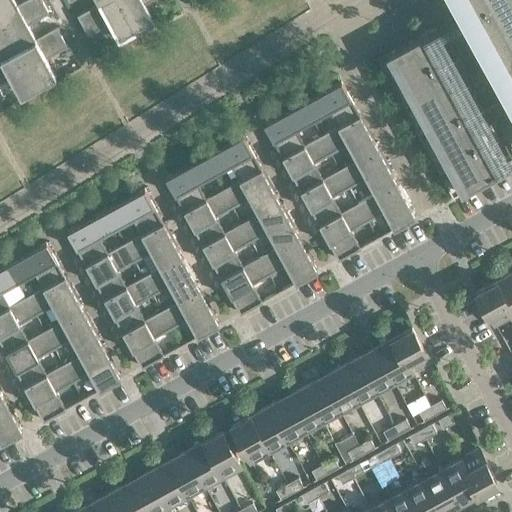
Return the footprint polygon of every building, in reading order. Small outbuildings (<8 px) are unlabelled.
[(0,0),(0,13),(24,0),(23,0),(17,4),(14,0),(0,0)] [(48,12),(41,0),(24,0),(0,13),(0,14),(18,48),(57,27),(56,26),(35,38),(27,23),(48,12)] [(105,0),(69,0),(96,0),(99,3),(77,15),(78,15),(105,0)] [(135,29),(119,0),(105,0),(78,15),(88,34),(109,22),(118,38),(135,29)] [(149,0),(119,0),(135,29),(153,19),(144,3),(149,0)] [(437,26),(388,53),(378,59),(453,196),(511,163),(511,0),(454,0),(465,11),(437,26)] [(0,57),(18,48),(0,14),(0,56),(0,57),(0,56),(0,57)] [(18,48),(28,67),(37,82),(54,73),(46,57),(67,45),(57,27),(18,48)] [(28,67),(18,48),(0,57),(0,81),(11,76),(19,92),(37,82),(28,67)] [(360,114),(341,80),(302,101),(312,118),(329,109),(338,125),(321,135),(360,114)] [(312,118),(302,101),(264,122),(283,156),(321,135),(304,144),(295,128),(312,118)] [(378,148),(360,114),(321,135),(330,152),(347,143),(356,159),(339,168),(340,169),(378,148)] [(261,168),(243,134),(204,155),(214,172),(231,163),(239,179),(222,188),(223,189),(261,168)] [(330,152),(321,135),(283,156),(301,190),(340,169),(339,168),(322,177),(313,161),(330,152)] [(397,182),(378,148),(340,169),(349,186),(366,177),(374,193),(358,202),(358,203),(397,182)] [(214,172),(204,155),(165,176),(184,210),(223,189),(222,188),(206,198),(197,181),(214,172)] [(280,202),(261,168),(223,189),(232,206),(249,197),(258,213),(241,222),(241,223),(280,202)] [(349,186),(340,169),(301,190),(319,224),(358,203),(358,202),(341,211),(332,195),(349,186)] [(415,216),(397,182),(358,203),(367,220),(384,210),(393,227),(376,236),(377,237),(415,216)] [(163,222),(144,187),(106,208),(115,226),(132,217),(141,233),(124,242),(125,243),(163,222)] [(232,206),(223,189),(184,210),(203,244),(241,223),(241,222),(224,231),(215,215),(232,206)] [(298,235),(280,202),(241,223),(251,240),(267,230),(276,246),(259,256),(260,256),(298,235)] [(367,220),(358,203),(319,224),(338,258),(377,237),(376,236),(359,245),(350,229),(367,220)] [(115,226),(106,208),(67,230),(86,264),(125,243),(124,242),(107,251),(99,235),(115,226)] [(182,255),(163,222),(125,243),(134,260),(151,250),(159,267),(143,276),(143,277),(182,255)] [(251,240),(241,223),(203,244),(221,278),(260,256),(259,256),(242,265),(234,249),(251,240)] [(317,270),(298,235),(260,256),(269,273),(286,264),(295,280),(278,289),(279,291),(317,270)] [(65,275),(46,241),(7,262),(17,280),(34,271),(43,287),(26,296),(26,297),(65,275)] [(134,260),(125,243),(86,264),(104,298),(143,277),(143,276),(126,285),(117,269),(134,260)] [(200,289),(182,255),(143,277),(152,293),(169,284),(178,300),(161,309),(161,310),(200,289)] [(269,273),(260,256),(221,278),(240,312),(279,291),(278,289),(261,299),(252,283),(269,273)] [(17,280),(7,262),(0,266),(0,310),(26,297),(26,296),(9,305),(0,289),(17,280)] [(511,271),(500,278),(501,279),(496,282),(511,311),(511,271)] [(83,309),(65,275),(26,297),(36,313),(52,304),(61,320),(44,329),(45,330),(83,309)] [(152,293),(143,277),(104,298),(123,331),(161,310),(161,309),(144,319),(135,303),(152,293)] [(511,314),(511,311),(496,282),(491,284),(490,283),(477,291),(495,324),(511,314)] [(219,323),(200,289),(161,310),(171,327),(188,318),(196,334),(180,343),(180,345),(219,323)] [(36,313),(26,297),(0,310),(0,340),(6,351),(45,330),(44,329),(28,339),(19,323),(36,313)] [(102,343),(83,309),(45,330),(54,347),(71,338),(80,354),(63,363),(63,364),(102,343)] [(171,327),(161,310),(123,331),(142,366),(180,345),(180,343),(163,352),(154,336),(171,327)] [(430,359),(412,326),(398,334),(399,335),(394,338),(411,369),(430,359)] [(54,347),(45,330),(6,351),(25,385),(63,364),(63,363),(46,372),(37,356),(54,347)] [(411,369),(394,338),(389,340),(388,339),(375,346),(393,379),(411,369)] [(121,377),(102,343),(63,364),(72,381),(89,372),(98,388),(81,397),(82,398),(121,377)] [(393,379),(375,346),(362,353),(363,354),(358,357),(375,389),(393,379)] [(375,389),(358,357),(353,360),(352,359),(339,366),(357,399),(375,389)] [(72,381),(63,364),(25,385),(43,419),(82,398),(81,397),(64,406),(56,390),(72,381)] [(357,399),(339,366),(326,373),(327,374),(322,377),(339,408),(357,399)] [(339,408),(322,377),(317,379),(317,378),(304,385),(322,418),(339,408)] [(322,418),(304,385),(291,392),(291,394),(286,396),(304,428),(322,418)] [(304,428),(286,396),(281,399),(281,398),(268,405),(286,438),(304,428)] [(0,443),(22,431),(4,397),(0,398),(0,443)] [(441,398),(430,404),(435,413),(446,407),(441,398)] [(435,413),(430,404),(419,410),(424,419),(435,413)] [(286,438),(268,405),(255,412),(255,413),(251,416),(268,448),(286,438)] [(438,419),(443,428),(454,421),(450,412),(438,419)] [(268,448),(251,416),(246,419),(245,417),(231,425),(249,458),(268,448)] [(406,418),(394,424),(399,433),(411,427),(406,418)] [(431,422),(420,428),(425,437),(436,431),(431,422)] [(399,433),(394,424),(383,430),(388,439),(399,433)] [(425,437),(420,428),(409,435),(414,444),(425,437)] [(210,438),(205,441),(222,473),(241,462),(223,430),(209,437),(210,438)] [(370,437),(359,443),(363,452),(375,446),(370,437)] [(222,473),(205,441),(200,444),(199,443),(186,450),(204,482),(222,473)] [(396,442),(384,448),(389,457),(401,451),(396,442)] [(363,452),(359,443),(347,450),(352,459),(363,452)] [(389,457),(384,448),(373,454),(378,463),(389,457)] [(496,480),(478,449),(460,459),(478,491),(491,484),(491,483),(496,480)] [(204,482),(186,450),(173,457),(174,458),(169,461),(186,492),(204,482)] [(334,457),(323,463),(328,472),(339,466),(334,457)] [(389,457),(378,463),(388,481),(399,475),(389,457)] [(478,491),(460,459),(442,468),(459,500),(464,497),(465,499),(478,491)] [(186,492),(169,461),(164,463),(163,462),(150,469),(168,502),(186,492)] [(360,461),(349,468),(353,477),(365,470),(360,461)] [(328,472),(323,463),(311,469),(316,478),(328,472)] [(353,477),(349,468),(337,474),(342,483),(353,477)] [(459,500),(442,468),(424,478),(442,511),(455,504),(454,503),(459,500)] [(168,502),(150,469),(137,476),(138,477),(133,480),(150,511),(168,502)] [(298,476),(287,482),(292,492),(303,485),(298,476)] [(440,511),(442,511),(424,478),(406,488),(419,511),(440,511)] [(150,511),(133,480),(128,483),(128,482),(115,489),(127,511),(150,511)] [(324,481),(313,487),(318,496),(329,490),(324,481)] [(292,492),(287,482),(276,489),(281,498),(292,492)] [(318,496),(313,487),(301,493),(306,502),(318,496)] [(419,511),(406,488),(388,498),(396,511),(419,511)] [(127,511),(115,489),(102,496),(102,497),(97,500),(104,511),(127,511)] [(294,497),(285,502),(290,511),(299,506),(294,497)] [(396,511),(388,498),(370,508),(372,511),(396,511)] [(104,511),(97,500),(92,502),(92,501),(79,508),(80,511),(104,511)] [(252,501),(241,508),(243,511),(254,511),(257,510),(252,501)] [(288,511),(290,511),(285,502),(275,508),(277,511),(288,511)]
